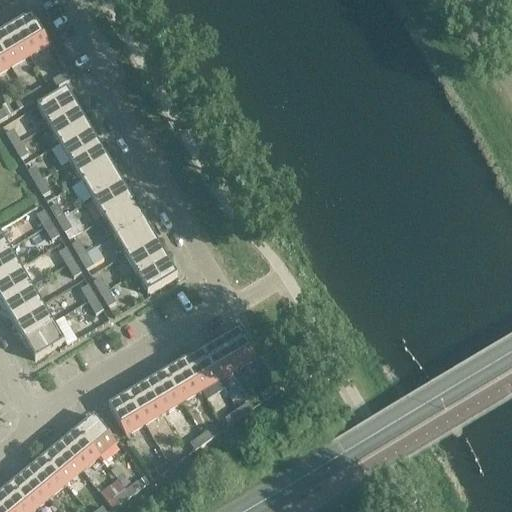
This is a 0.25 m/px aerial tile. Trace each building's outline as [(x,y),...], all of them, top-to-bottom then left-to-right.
[(48,47),(31,17),(12,28),(29,58),(48,47)] [(29,58),(12,28),(0,35),(0,51),(11,69),(29,58)] [(0,75),(11,69),(0,51),(0,75)] [(69,82),(65,75),(52,82),(56,90),(69,82)] [(39,89),(27,97),(31,105),(44,97),(39,89)] [(77,111),(66,92),(36,109),(47,128),(77,111)] [(31,105),(27,97),(14,104),(19,112),(31,105)] [(88,129),(77,111),(47,128),(58,147),(88,129)] [(99,148),(88,129),(58,147),(69,165),(99,148)] [(12,132),(5,137),(12,149),(20,145),(12,132)] [(27,157),(20,145),(12,149),(20,162),(27,157)] [(110,166),(99,148),(69,165),(80,184),(110,166)] [(121,185),(110,166),(80,184),(91,203),(121,185)] [(34,169),(27,174),(34,186),(42,182),(34,169)] [(49,194),(42,182),(34,186),(42,199),(49,194)] [(132,203),(121,185),(91,203),(102,221),(132,203)] [(143,222),(132,203),(102,221),(113,240),(143,222)] [(56,206),(49,210),(56,223),(64,218),(56,206)] [(51,226),(44,213),(36,218),(43,230),(51,226)] [(71,231),(64,218),(56,223),(63,235),(71,231)] [(154,241),(143,222),(113,240),(124,258),(154,241)] [(59,238),(51,226),(43,230),(51,243),(59,238)] [(0,256),(9,251),(0,236),(0,256)] [(165,259),(154,241),(124,258),(135,277),(165,259)] [(78,243),(71,247),(78,260),(86,256),(78,243)] [(0,281),(20,270),(9,251),(0,256),(0,281)] [(73,263),(66,251),(58,255),(65,268),(73,263)] [(93,268),(86,256),(78,260),(85,273),(93,268)] [(176,278),(165,259),(135,277),(147,296),(176,278)] [(80,276),(73,263),(65,268),(73,280),(80,276)] [(31,288),(20,270),(0,281),(0,304),(1,306),(31,288)] [(100,280),(93,285),(100,297),(108,293),(100,280)] [(42,307),(31,288),(1,306),(12,325),(42,307)] [(95,300),(88,288),(80,292),(87,305),(95,300)] [(115,305),(108,293),(100,297),(108,310),(115,305)] [(102,313),(95,300),(87,305),(95,317),(102,313)] [(53,326),(42,307),(12,325),(23,343),(53,326)] [(64,345),(53,326),(23,343),(34,362),(64,345)] [(256,360),(238,331),(219,342),(237,372),(256,360)] [(237,372),(219,342),(201,353),(218,383),(237,372)] [(218,383),(201,353),(182,364),(200,394),(218,383)] [(200,394),(182,364),(164,375),(181,405),(200,394)] [(181,405),(164,375),(145,386),(163,416),(181,405)] [(163,416),(145,386),(126,397),(144,427),(163,416)] [(259,396),(265,403),(277,394),(271,387),(259,396)] [(144,427),(126,397),(107,408),(125,438),(144,427)] [(248,404),(236,413),(242,420),(253,411),(248,404)] [(242,420),(236,413),(225,421),(230,428),(242,420)] [(93,419),(76,433),(98,460),(115,445),(93,419)] [(213,429),(201,438),(206,445),(218,437),(213,429)] [(98,460),(76,433),(60,447),(81,473),(98,460)] [(206,445),(201,438),(189,446),(195,454),(206,445)] [(81,473),(60,447),(43,460),(65,487),(81,473)] [(178,455),(166,463),(171,470),(183,462),(178,455)] [(65,487),(43,460),(26,474),(48,501),(65,487)] [(171,470),(166,463),(154,472),(159,479),(171,470)] [(34,511),(48,501),(26,474),(10,488),(29,511),(34,511)] [(122,476),(116,481),(124,491),(130,487),(122,476)] [(137,484),(125,493),(130,500),(142,491),(137,484)] [(29,511),(10,488),(0,495),(0,510),(1,511),(29,511)] [(130,500),(125,493),(114,501),(119,508),(130,500)]
